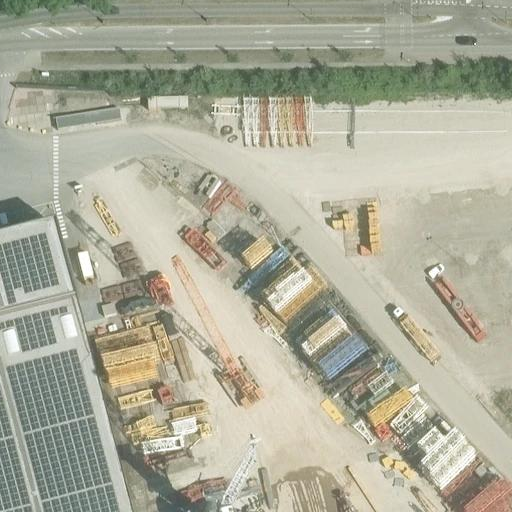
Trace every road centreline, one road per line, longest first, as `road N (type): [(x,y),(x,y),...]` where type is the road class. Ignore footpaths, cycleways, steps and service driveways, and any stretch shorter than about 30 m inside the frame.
road 1 (secondary): [(0,46),(465,40)]
road 2 (secondary): [(455,8),(57,15),(0,31)]
